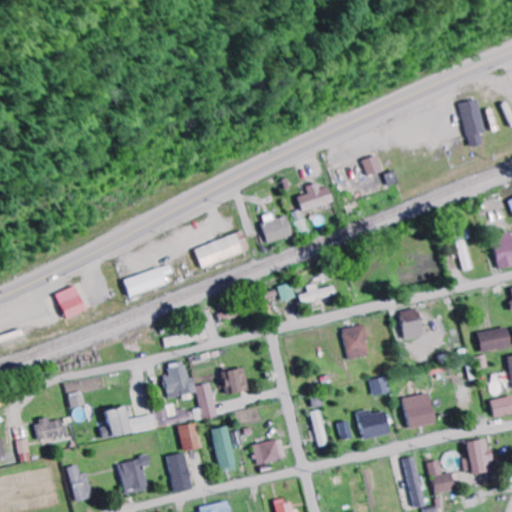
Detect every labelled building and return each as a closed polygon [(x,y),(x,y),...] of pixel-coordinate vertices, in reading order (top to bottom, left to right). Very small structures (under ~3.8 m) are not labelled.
[(461,104),(471,148),(484,145),(482,134),(487,133),(480,100),(461,104)] [(365,161),(370,176),(384,172),(379,156),(365,161)] [(323,190),(320,183),(309,187),(311,194),(300,198),(306,213),(336,202),(331,187),(323,190)] [(290,216),(277,220),(275,213),(262,217),(271,244),(296,235),(290,216)] [(205,268),(253,250),(246,231),(198,250),(205,268)] [(511,234),(495,236),(499,269),(511,267),(511,234)] [(170,285),(167,277),(176,274),(173,265),(127,280),(133,298),(170,285)] [(280,287),(283,302),(297,299),(294,284),(280,287)] [(309,286),(310,293),(301,295),(303,303),(338,296),(336,286),(320,290),(319,285),(309,286)] [(59,295),(70,320),(90,310),(79,286),(59,295)] [(402,312),(405,340),(425,337),(421,309),(402,312)] [(343,330),(351,360),(372,355),(364,325),(343,330)] [(511,347),(511,346),(508,327),(478,334),(482,354),(511,347)] [(168,348),(210,339),(208,330),(166,339),(168,348)] [(478,370),(488,368),(486,356),(475,358),(478,370)] [(169,398),(197,394),(196,384),(219,380),(216,362),(193,365),(195,378),(189,379),(187,362),(170,364),(171,376),(166,377),(169,398)] [(228,396),(251,391),(245,368),(223,373),(228,396)] [(375,397),(391,392),(388,377),(371,381),(375,397)] [(218,418),(213,384),(197,386),(201,409),(187,412),(186,409),(176,411),(175,406),(157,409),(160,427),(218,418)] [(74,409),(88,406),(85,394),(71,397),(74,409)] [(312,395),(313,408),(323,407),(322,394),(312,395)] [(435,425),(431,394),(404,398),(408,429),(435,425)] [(494,418),(511,414),(511,397),(491,400),(494,418)] [(107,411),(110,427),(102,428),(104,440),(158,430),(155,415),(130,420),(127,408),(107,411)] [(386,411),(372,415),(371,410),(357,413),(364,441),(391,434),(386,411)] [(320,448),(329,446),(320,411),(311,413),(320,448)] [(40,441),(67,437),(64,420),(51,422),(51,420),(37,422),(40,441)] [(352,438),(349,421),(339,423),(342,440),(352,438)] [(203,448),(197,423),(178,428),(185,453),(203,448)] [(238,469),(228,426),(211,430),(221,473),(238,469)] [(258,465),(287,458),(282,439),(254,446),(258,465)] [(19,441),(22,463),(33,462),(30,440),(19,441)] [(462,459),(463,475),(494,472),(492,449),(487,449),(486,440),(467,442),(468,459),(462,459)] [(185,454),(167,458),(176,493),(194,489),(185,454)] [(119,464),(127,495),(149,490),(144,468),(152,465),(150,456),(119,464)] [(402,459),(414,509),(425,506),(414,457),(402,459)] [(434,495),(455,490),(451,473),(442,475),(439,461),(428,463),(434,495)] [(94,499),(89,473),(81,475),(80,466),(70,468),(77,502),(94,499)] [(290,499),(274,503),(276,511),(296,511),(296,510),(293,510),(290,499)] [(200,511),(230,511),(228,502),(200,508),(200,511)]
